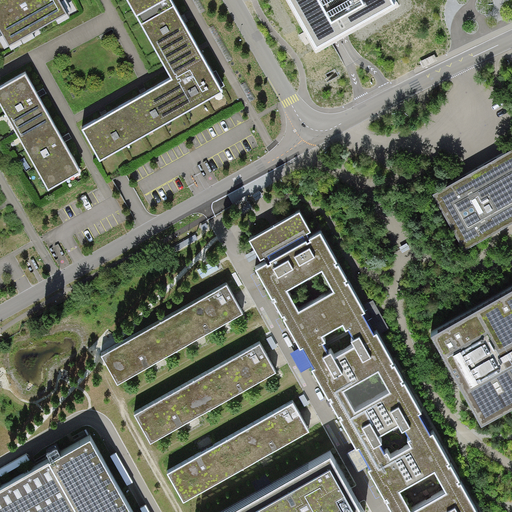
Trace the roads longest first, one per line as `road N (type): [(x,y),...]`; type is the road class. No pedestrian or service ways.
road 1 (residential): [(0,314),(277,157),(312,128)]
road 2 (residential): [(312,128),(339,125),(493,46)]
road 3 (residential): [(312,128),(231,0)]
